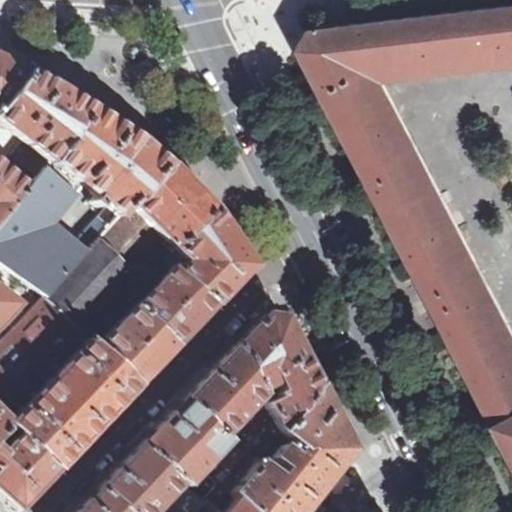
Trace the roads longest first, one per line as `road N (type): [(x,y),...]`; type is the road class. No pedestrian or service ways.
road 1 (residential): [(38,511),(307,236)]
road 2 (tertiary): [(186,0),(307,236)]
road 3 (tertiary): [(307,236),(412,434)]
